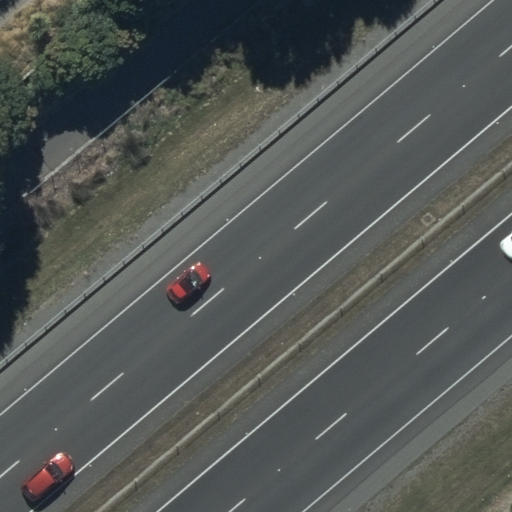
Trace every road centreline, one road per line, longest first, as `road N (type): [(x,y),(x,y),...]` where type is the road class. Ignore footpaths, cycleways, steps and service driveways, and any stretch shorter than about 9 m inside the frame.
road 1 (motorway): [(0,481),(511,59)]
road 2 (motorway): [(511,277),(233,511)]
